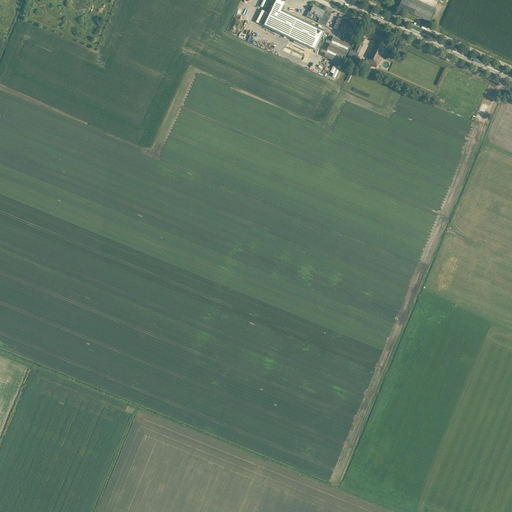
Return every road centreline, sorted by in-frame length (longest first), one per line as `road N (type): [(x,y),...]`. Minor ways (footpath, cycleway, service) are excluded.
road 1 (track): [(322,151),(66,31),(74,14)]
road 2 (unclassified): [(316,0),(511,88)]
road 3 (primary): [(511,77),(340,0)]
road 4 (unclassified): [(511,67),(363,0)]
